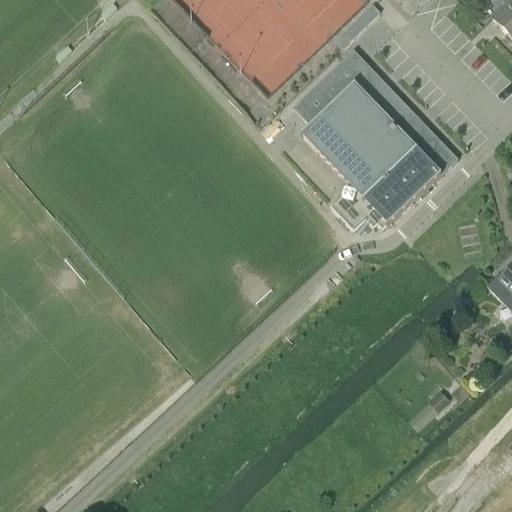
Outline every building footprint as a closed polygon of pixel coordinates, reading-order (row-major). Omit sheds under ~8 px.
[(511,5),(505,10),(509,13),(496,25),(511,41),(511,5)] [(374,8),(335,42),(342,51),(381,17),(374,8)] [(387,232),(458,165),(354,56),(294,113),(312,132),(301,141),(302,142),(303,141),(352,192),(330,213),(354,237),(366,226),(373,234),(377,230),(382,236),(387,232)] [(511,273),(501,285),(499,283),(488,293),(504,308),(507,305),(511,309),(511,273)] [(440,396),(427,408),(437,419),(450,407),(440,396)] [(430,413),(412,430),(417,436),(436,418),(430,413)]
